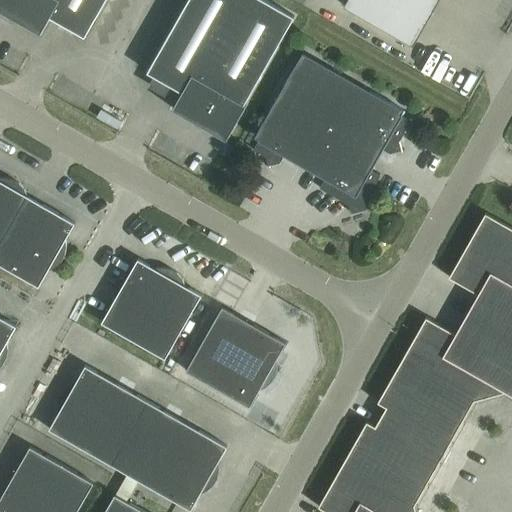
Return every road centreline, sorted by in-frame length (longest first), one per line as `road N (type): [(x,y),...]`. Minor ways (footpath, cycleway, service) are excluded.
road 1 (unclassified): [(385,323),(0,105)]
road 2 (unclassified): [(385,323),(511,98)]
road 3 (unclassified): [(278,511),(385,323)]
